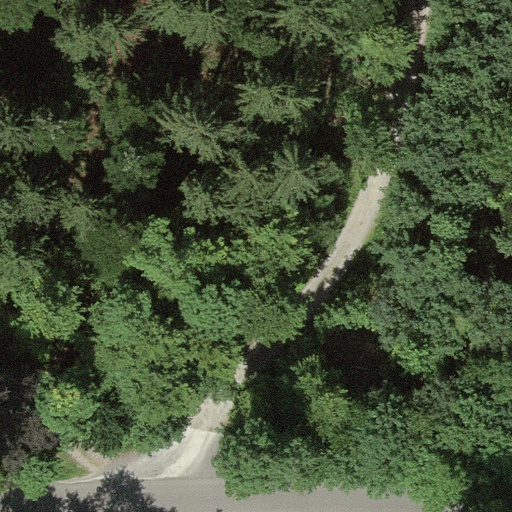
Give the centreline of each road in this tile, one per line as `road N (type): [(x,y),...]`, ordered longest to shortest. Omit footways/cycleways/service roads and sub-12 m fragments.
road 1 (track): [(433,0),(387,207),(319,312),(139,511)]
road 2 (unclassified): [(444,511),(0,509)]
road 3 (track): [(0,378),(139,511)]
